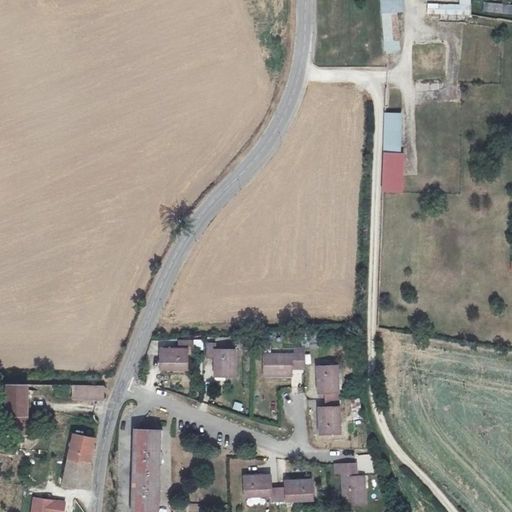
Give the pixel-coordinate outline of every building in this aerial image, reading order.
[(402,0),(380,0),(381,15),(397,13),(403,13),(402,0)] [(505,4),(490,2),(489,10),(503,12),(505,4)] [(472,15),(472,6),(460,6),(430,5),(430,14),(472,15)] [(397,13),(381,15),(385,52),(401,51),(397,13)] [(400,114),(385,113),(384,151),(399,152),(400,114)] [(404,154),(383,153),(382,193),(403,193),(404,154)] [(318,330),(308,331),(309,349),(320,348),(318,330)] [(160,349),(160,369),(186,369),(186,350),(193,350),(193,342),(177,342),(177,349),(160,349)] [(205,342),(205,356),(213,356),(214,376),(236,376),(236,349),(215,349),(215,342),(205,342)] [(264,352),(264,374),(291,373),(291,367),(306,367),(305,345),(296,346),(296,351),(264,352)] [(315,366),(316,391),(324,391),(324,405),(317,406),(318,432),(339,431),(337,365),(315,366)] [(6,383),(4,431),(28,430),(28,383),(6,383)] [(87,399),(101,401),(108,384),(65,383),(65,394),(88,394),(87,399)] [(348,400),(351,420),(362,418),(360,399),(348,400)] [(134,428),(133,511),(159,511),(160,428),(134,428)] [(71,431),(62,486),(64,486),(88,488),(90,463),(92,441),(93,435),(71,431)] [(333,464),(333,473),(341,473),(341,505),(364,505),(364,477),(356,477),(356,464),(333,464)] [(240,474),(241,496),(267,494),(268,501),(310,498),(309,478),(268,480),(268,473),(240,474)] [(63,511),(64,498),(34,496),(32,511),(63,511)]
